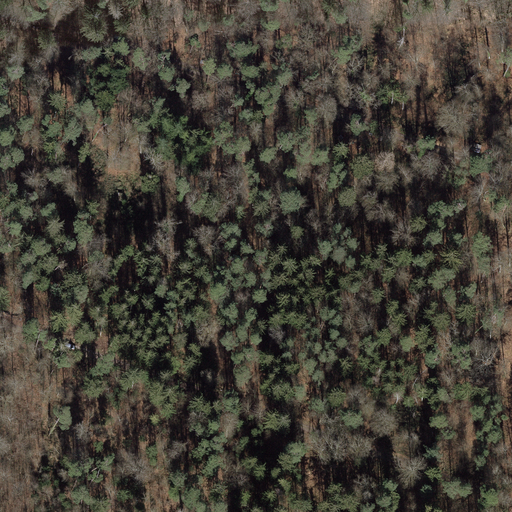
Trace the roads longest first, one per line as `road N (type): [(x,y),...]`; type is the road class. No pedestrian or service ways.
road 1 (track): [(0,319),(511,500)]
road 2 (track): [(0,2),(511,168)]
